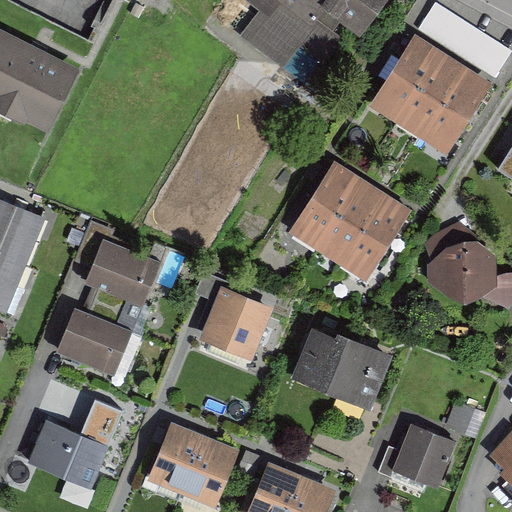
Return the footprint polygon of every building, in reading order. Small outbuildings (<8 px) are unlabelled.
[(248,0),(263,11),(243,37),(284,68),(301,46),(328,67),(356,29),(369,39),(398,0),(248,0)] [(507,54),(431,7),(418,29),(494,76),(507,54)] [(0,105),(47,130),(78,69),(0,29),(0,105)] [(497,83),(421,35),(375,105),(451,154),(497,83)] [(413,207),(339,161),(293,234),(368,280),(413,207)] [(49,220),(0,198),(0,311),(7,315),(49,220)] [(511,274),(502,274),(493,248),(482,236),(454,221),(428,239),(428,272),(436,291),(468,305),(488,301),(511,311),(511,274)] [(163,262),(113,243),(95,289),(145,309),(163,262)] [(280,307),(225,285),(203,338),(257,361),(280,307)] [(138,332),(80,310),(63,355),(121,377),(138,332)] [(346,339),(319,328),(300,375),(381,408),(404,352),(349,330),(346,339)] [(120,408),(93,397),(83,425),(110,435),(120,408)] [(483,411),(455,401),(445,428),(472,438),(483,411)] [(113,444),(48,418),(31,463),(96,488),(113,444)] [(462,441),(415,423),(397,470),(444,488),(462,441)] [(247,457),(172,425),(150,477),(225,509),(247,457)] [(511,439),(496,459),(511,471),(511,439)] [(335,511),(342,497),(270,466),(250,511),(335,511)]
